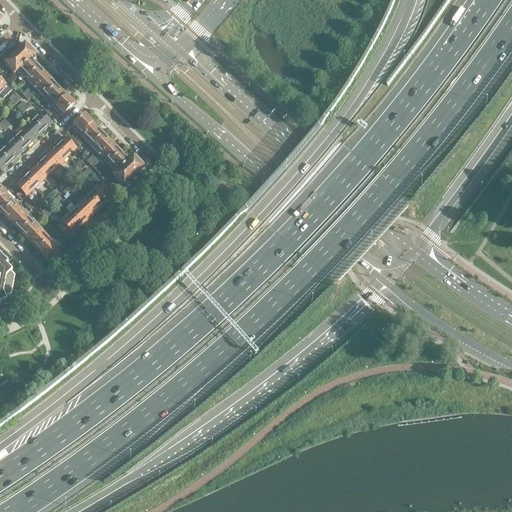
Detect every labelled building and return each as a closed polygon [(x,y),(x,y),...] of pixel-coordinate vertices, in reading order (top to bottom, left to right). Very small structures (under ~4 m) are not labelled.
[(14,75),(16,73),(33,56),(36,54),(27,44),(24,47),(23,46),(20,49),(20,51),(12,59),(10,59),(7,62),(7,63),(5,65),(14,75)] [(26,80),(39,68),(33,62),(34,62),(36,60),(33,57),(33,56),(16,73),(19,76),(21,75),(26,80)] [(35,90),(48,77),(39,68),(26,80),(35,90)] [(44,99),(56,86),(48,77),(35,90),(44,99)] [(52,108),(65,95),(56,86),(44,99),(52,108)] [(63,117),(74,106),(75,105),(65,95),(52,108),(62,118),(63,117)] [(52,123),(42,112),(33,121),(43,132),(52,123)] [(82,138),(95,126),(85,116),(84,117),(73,127),(72,128),(82,138)] [(43,132),(33,121),(25,129),(35,140),(43,132)] [(91,147),(103,135),(95,126),(82,138),(91,147)] [(35,140),(25,129),(16,137),(27,147),(35,140)] [(99,156),(112,144),(103,135),(91,147),(99,156)] [(27,147),(16,137),(8,145),(19,155),(27,147)] [(77,149),(66,138),(58,146),(68,157),(77,149)] [(108,165),(121,153),(112,144),(99,156),(108,165)] [(19,155),(8,145),(0,152),(10,163),(19,155)] [(68,157),(58,146),(49,154),(60,165),(68,157)] [(10,163),(0,152),(0,169),(2,172),(10,163)] [(115,176),(132,160),(132,159),(131,159),(129,157),(127,159),(127,158),(126,159),(121,153),(108,165),(114,171),(112,172),(115,176)] [(60,165),(49,154),(41,162),(52,173),(60,165)] [(139,173),(142,170),(142,169),(144,166),(135,157),(132,160),(115,176),(113,178),(122,187),(125,185),(126,185),(129,182),(129,181),(137,173),(139,173)] [(52,173),(41,162),(33,170),(43,181),(52,173)] [(43,181),(33,170),(24,178),(35,189),(43,181)] [(35,189),(24,178),(16,186),(26,197),(35,189)] [(16,202),(6,192),(1,186),(0,185),(0,211),(3,214),(16,202)] [(100,209),(113,196),(113,195),(103,185),(99,189),(97,187),(88,196),(100,209)] [(100,209),(88,196),(79,205),(91,217),(100,209)] [(12,223),(24,211),(16,202),(3,214),(12,223)] [(91,217),(79,205),(70,214),(82,226),(91,217)] [(20,232),(33,220),(24,211),(12,223),(20,232)] [(69,239),(82,226),(70,214),(60,223),(62,224),(58,228),(69,239)] [(29,241),(42,229),(33,220),(20,232),(29,241)] [(38,251),(51,238),(42,229),(29,241),(38,251)] [(62,254),(58,250),(60,248),(51,238),(38,251),(51,264),(51,263),(61,254),(62,254)] [(6,263),(8,262),(9,262),(0,253),(0,269),(6,263)] [(15,275),(11,271),(13,270),(6,263),(0,269),(0,282),(13,285),(15,275)] [(12,294),(13,285),(0,282),(0,302),(7,299),(6,297),(12,294)] [(378,331),(382,336),(393,326),(389,321),(378,331)]
